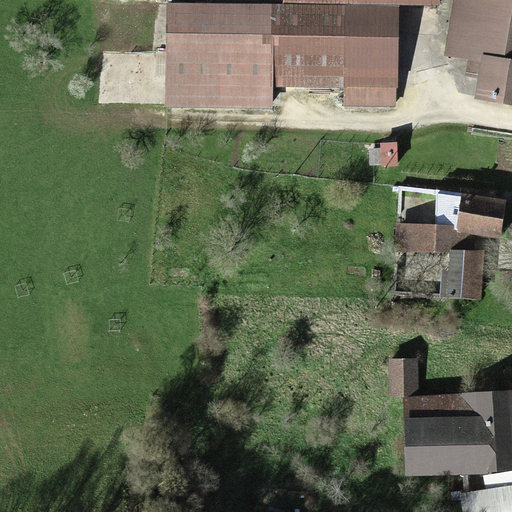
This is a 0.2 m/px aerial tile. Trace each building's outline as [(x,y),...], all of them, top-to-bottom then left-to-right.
[(286,0),(249,0),(250,13),(286,13),(286,0)] [(286,0),(286,13),(399,15),(445,16),(444,0),(286,0)] [(511,72),(511,0),(456,0),(447,63),(485,69),(511,72)] [(397,111),(399,15),(286,13),(250,13),(169,11),(167,112),(272,113),(272,92),(345,93),(345,111),(397,111)] [(511,115),(511,72),(485,69),(479,111),(511,115)] [(399,154),(369,153),(369,173),(398,173),(399,154)] [(462,235),(462,241),(503,244),(505,209),(465,205),(464,208),(462,235)] [(438,233),(462,235),(464,208),(440,206),(438,233)] [(459,237),(397,234),(396,258),(457,262),(459,237)] [(484,263),(457,262),(455,305),(483,306),(484,263)] [(417,372),(393,371),(392,403),(415,404),(417,372)] [(511,404),(410,407),(411,485),(499,483),(499,475),(511,475),(511,404)] [(511,511),(511,493),(464,499),(465,511),(511,511)]
